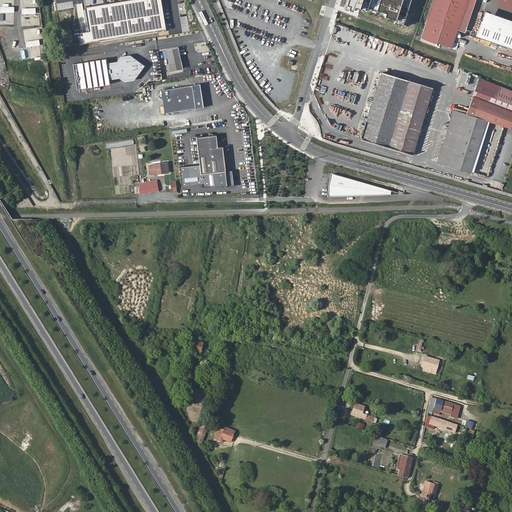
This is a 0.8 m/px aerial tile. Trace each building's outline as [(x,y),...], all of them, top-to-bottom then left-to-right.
[(160,0),(129,0),(87,7),(93,41),(165,29),(160,0)] [(346,0),(344,9),(352,11),(353,8),(395,21),(394,25),(403,28),(411,0),(401,0),(402,1),(399,0),(390,0),(388,0),(346,0)] [(432,0),(425,20),(458,31),(468,0),(432,0)] [(468,0),(458,31),(464,33),(475,0),(468,0)] [(511,0),(499,0),(498,6),(511,10),(511,0)] [(511,31),(482,21),(477,36),(506,46),(511,31)] [(178,46),(165,49),(170,73),(183,71),(184,73),(194,71),(192,60),(181,62),(178,46)] [(31,54),(31,61),(39,61),(38,53),(31,54)] [(109,64),(108,58),(73,64),(77,92),(113,86),(112,79),(121,78),(127,82),(135,69),(135,66),(122,57),(118,63),(109,64)] [(446,63),(443,71),(449,73),(452,66),(446,63)] [(382,73),(361,139),(421,158),(442,91),(382,73)] [(505,127),(511,129),(511,128),(511,126),(511,90),(480,79),(466,114),(455,110),(439,162),(488,178),(505,127)] [(201,87),(162,94),(166,117),(205,111),(201,87)] [(227,175),(224,150),(223,150),(218,140),(218,139),(216,139),(210,137),(210,139),(198,141),(200,161),(201,166),(182,168),(184,192),(203,190),(204,192),(223,190),(223,191),(234,189),(232,174),(227,175)] [(110,148),(114,186),(129,184),(128,176),(137,175),(136,165),(127,166),(126,160),(127,160),(126,146),(134,146),(133,140),(106,143),(107,148),(110,148)] [(154,174),(169,172),(167,164),(149,166),(151,174),(154,174)] [(331,178),(328,196),(389,194),(390,190),(332,172),(331,178)] [(140,183),(141,194),(158,191),(157,182),(140,183)] [(117,185),(118,194),(128,194),(128,185),(117,185)] [(204,344),(194,341),(192,352),(202,353),(204,344)] [(424,367),(423,371),(436,374),(440,361),(424,356),(421,367),(424,367)] [(459,414),(461,406),(439,400),(432,398),(429,413),(440,416),(441,411),(451,414),(450,418),(455,419),(456,413),(459,414)] [(374,422),(375,418),(364,413),(366,405),(357,402),(353,414),(374,422)] [(185,418),(197,423),(201,415),(196,413),(196,412),(193,411),(192,414),(188,412),(185,418)] [(443,429),(445,421),(428,416),(426,424),(429,424),(428,428),(433,429),(434,426),(443,429)] [(232,441),(236,432),(226,428),(225,432),(219,430),(215,440),(221,442),(223,438),(232,441)] [(409,478),(413,458),(409,457),(404,477),(409,478)] [(439,486),(427,482),(421,497),(433,501),(439,486)] [(447,495),(448,491),(443,489),(439,488),(434,501),(444,504),(448,496),(447,495)]
